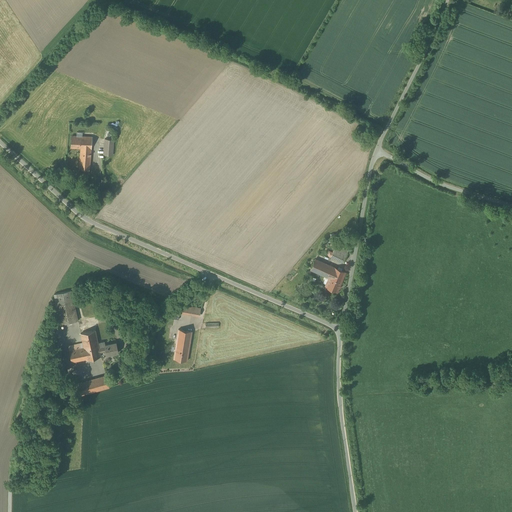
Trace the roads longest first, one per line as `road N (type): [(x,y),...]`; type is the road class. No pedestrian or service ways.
road 1 (unclassified): [(339,328),(90,223),(0,143)]
road 2 (unclassified): [(339,328),(356,511)]
road 3 (unclassified): [(376,151),(339,328)]
road 4 (unclassified): [(446,0),(376,151)]
road 5 (unclassified): [(511,206),(432,181),(376,151)]
